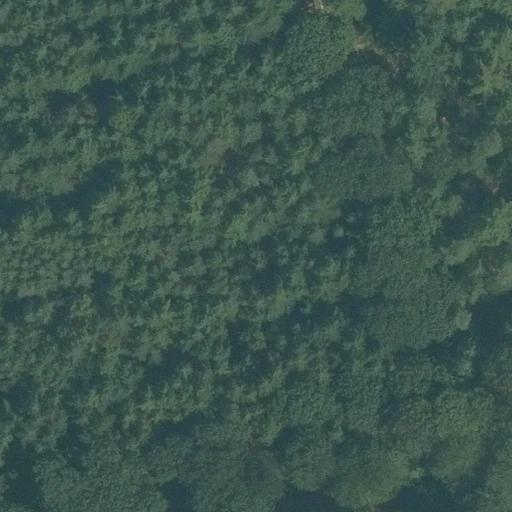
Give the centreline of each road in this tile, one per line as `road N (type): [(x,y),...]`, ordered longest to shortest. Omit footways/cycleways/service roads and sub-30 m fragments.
road 1 (track): [(468,511),(327,0)]
road 2 (track): [(55,511),(437,401),(511,394)]
